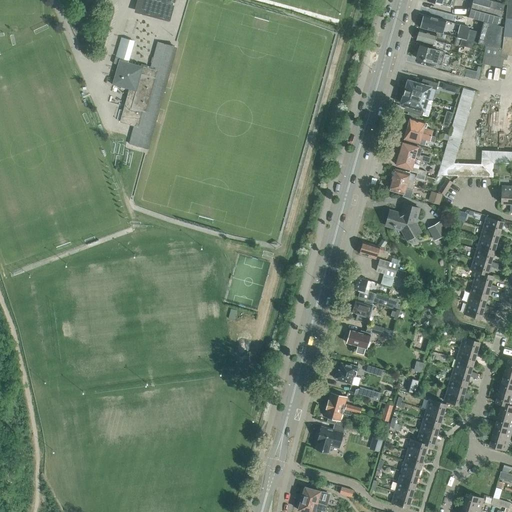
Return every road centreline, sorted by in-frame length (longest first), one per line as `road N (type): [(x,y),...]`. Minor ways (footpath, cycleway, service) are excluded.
road 1 (secondary): [(261,511),(401,0)]
road 2 (residential): [(474,451),(511,310)]
